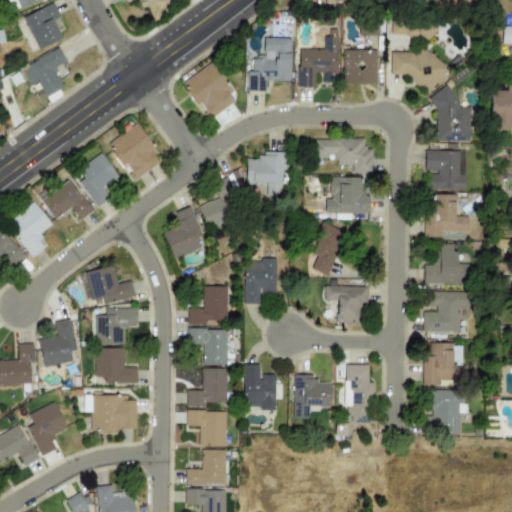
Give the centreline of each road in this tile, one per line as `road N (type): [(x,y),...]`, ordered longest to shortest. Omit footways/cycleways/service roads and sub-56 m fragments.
road 1 (residential): [(392,426),(397,117),(279,117),(196,158)]
road 2 (residential): [(124,220),(160,297),(158,511)]
road 3 (secondary): [(0,173),(236,0)]
road 4 (residential): [(196,158),(19,306)]
road 5 (residential): [(196,158),(89,0)]
road 6 (residential): [(0,508),(76,464),(159,454)]
